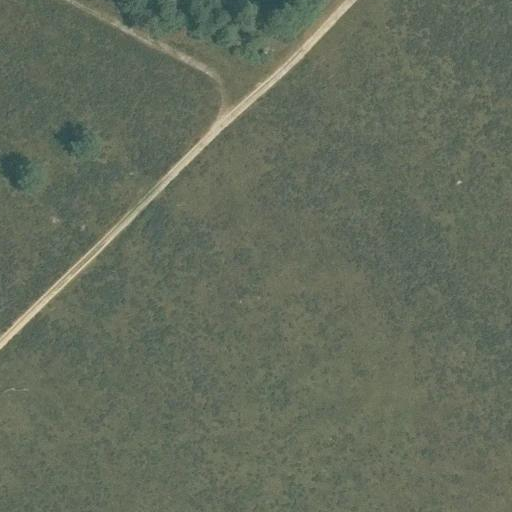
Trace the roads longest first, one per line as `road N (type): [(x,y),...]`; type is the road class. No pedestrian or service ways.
road 1 (track): [(266,86),(0,354)]
road 2 (track): [(352,0),(266,86)]
